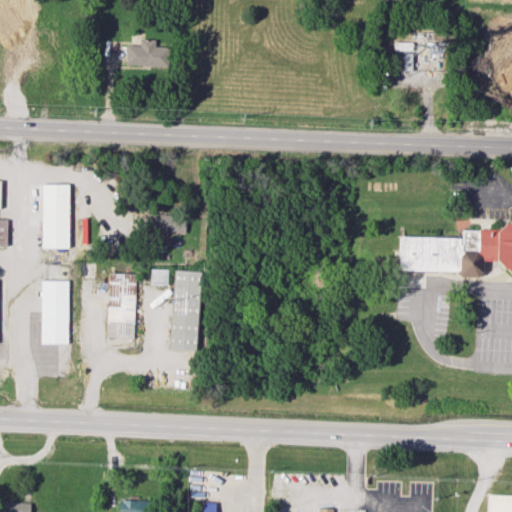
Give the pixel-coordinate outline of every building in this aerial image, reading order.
[(125,45),(125,65),(167,66),(168,46),(154,46),(154,39),(139,39),(139,45),(125,45)] [(69,183),(41,183),(41,247),(69,247),(69,183)] [(399,269),(400,235),(462,237),(462,228),(490,228),(493,222),(510,222),(510,208),(511,208),(511,271),(500,259),(484,259),(484,271),(480,274),(461,275),(457,270),(399,269)] [(184,233),(184,215),(149,214),(148,232),(184,233)] [(149,284),(167,284),(167,269),(150,268),(149,284)] [(168,349),(195,351),(199,271),(172,270),(168,349)] [(134,274),(107,273),(105,337),(132,338),(134,274)] [(68,343),(68,280),(41,280),(40,343),(68,343)] [(511,511),(511,495),(486,494),(485,511),(511,511)] [(145,511),(146,500),(118,499),(117,511),(145,511)] [(0,511),(28,511),(29,502),(0,500),(0,511)] [(214,511),(215,502),(202,502),(201,511),(214,511)]
